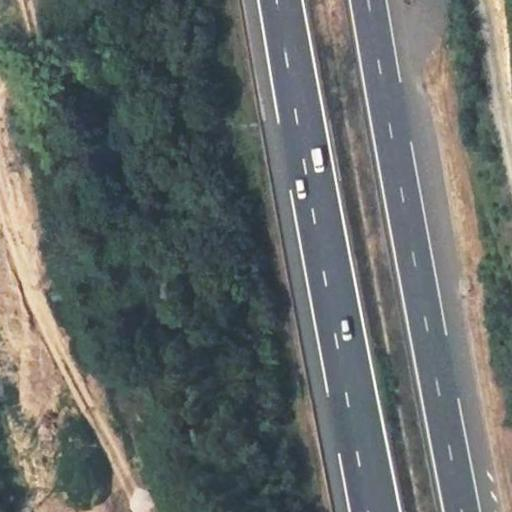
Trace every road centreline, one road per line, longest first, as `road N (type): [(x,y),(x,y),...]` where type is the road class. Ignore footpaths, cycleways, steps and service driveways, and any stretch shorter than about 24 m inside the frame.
road 1 (motorway): [(465,511),(370,0)]
road 2 (motorway): [(282,0),(376,511)]
